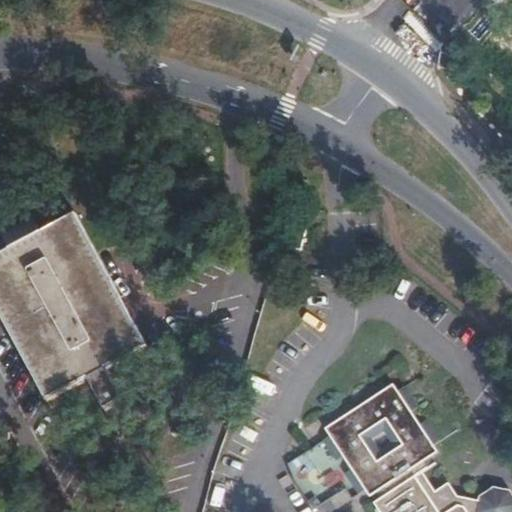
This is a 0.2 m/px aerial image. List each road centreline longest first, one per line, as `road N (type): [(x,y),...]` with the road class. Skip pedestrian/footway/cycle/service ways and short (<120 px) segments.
road 1 (tertiary): [(0,51),(43,51),(203,83),(336,139)]
road 2 (tertiary): [(336,139),(458,221),(511,269)]
road 3 (tertiary): [(511,212),(440,123),(380,70)]
road 4 (unknown): [(250,277),(173,317),(152,317),(119,270)]
road 5 (tertiary): [(380,70),(320,33),(241,0)]
